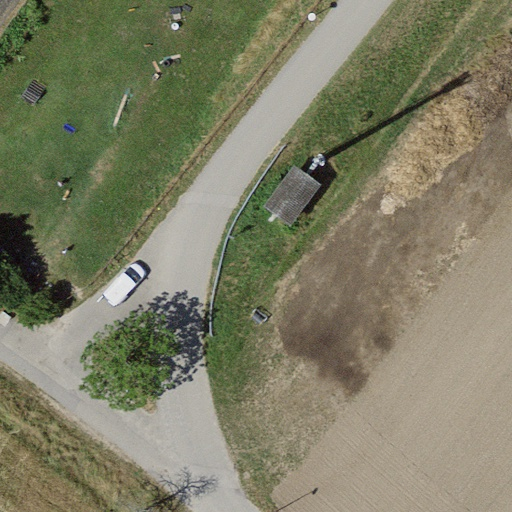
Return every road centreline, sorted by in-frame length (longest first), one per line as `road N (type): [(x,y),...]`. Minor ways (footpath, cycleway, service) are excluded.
road 1 (residential): [(194,488),(170,346),(179,251),(210,196),(365,0)]
road 2 (residential): [(194,488),(0,336)]
